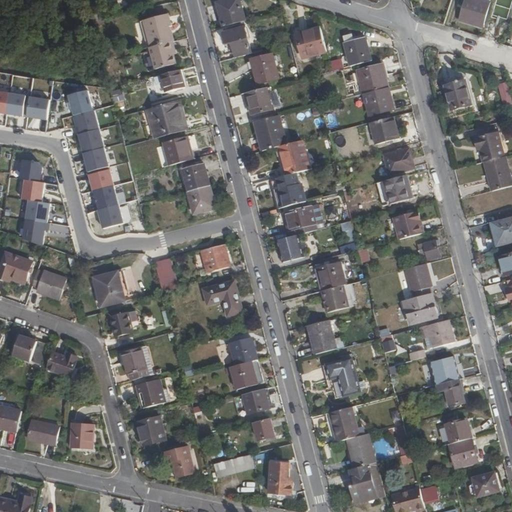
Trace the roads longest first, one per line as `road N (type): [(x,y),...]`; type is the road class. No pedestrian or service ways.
road 1 (residential): [(403,25),(511,445)]
road 2 (residential): [(247,219),(97,248),(83,239),(59,144),(0,135)]
road 3 (residential): [(323,511),(247,219)]
road 4 (residential): [(0,308),(90,340),(132,490)]
road 5 (residential): [(247,219),(191,0)]
road 6 (residential): [(0,457),(132,490)]
